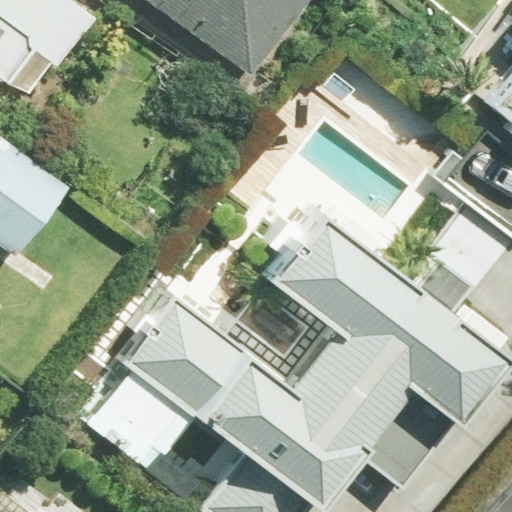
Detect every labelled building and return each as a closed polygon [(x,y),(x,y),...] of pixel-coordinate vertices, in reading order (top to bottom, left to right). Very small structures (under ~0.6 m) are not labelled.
[(0,0),(0,70),(25,89),(88,0),(0,0)] [(149,0),(251,74),(305,0),(149,0)] [(511,66),(485,99),(511,122),(511,66)] [(0,234),(19,249),(68,181),(0,132),(0,234)] [(447,218),(414,262),(385,300),(289,228),(244,288),(310,338),(273,387),(163,304),(109,374),(228,464),(193,511),(300,511),(341,459),(393,498),(440,436),(511,339),(511,336),(471,305),(504,262),(447,218)]
